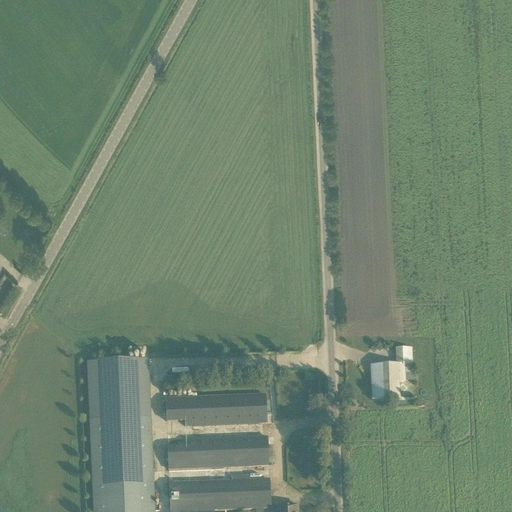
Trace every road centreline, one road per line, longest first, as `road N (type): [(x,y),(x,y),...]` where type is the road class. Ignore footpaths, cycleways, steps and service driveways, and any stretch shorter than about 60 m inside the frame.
road 1 (unclassified): [(337,511),(314,0)]
road 2 (unclassified): [(0,349),(191,0)]
